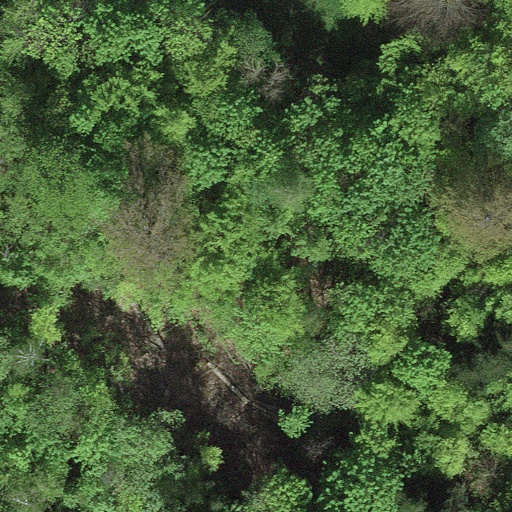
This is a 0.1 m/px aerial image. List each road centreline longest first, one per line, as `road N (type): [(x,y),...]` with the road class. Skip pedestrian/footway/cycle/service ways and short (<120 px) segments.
road 1 (track): [(0,329),(135,387),(365,511)]
road 2 (track): [(0,84),(213,30)]
